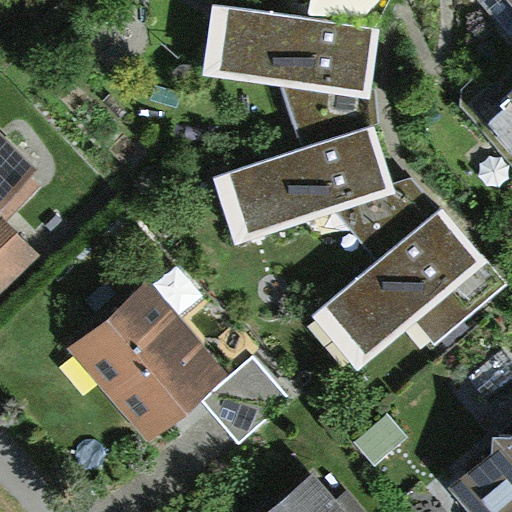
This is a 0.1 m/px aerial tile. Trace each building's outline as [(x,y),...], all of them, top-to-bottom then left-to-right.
[(511,0),(505,0),(511,8),(511,99),(503,109),(511,118),(511,0)] [(216,6),(206,74),(282,85),(371,97),(372,89),(380,29),(216,6)] [(372,89),(371,97),(282,85),(303,150),(376,128),(378,127),(375,89),(372,89)] [(303,150),(217,177),(237,243),(336,210),(395,191),(393,182),(376,128),(303,150)] [(0,141),(0,286),(34,253),(0,219),(33,186),(22,175),(28,169),(0,141)] [(413,179),(393,182),(395,191),(336,210),(378,262),(443,207),(413,179)] [(378,262),(315,315),(359,368),(415,321),(434,343),(507,282),(443,207),(378,262)] [(202,399),(229,377),(150,283),(71,348),(150,442),(202,399)] [(229,377),(202,399),(240,442),(291,398),(254,355),(229,377)] [(511,511),(511,437),(511,438),(494,437),(493,453),(453,487),(473,511),(511,511)] [(366,511),(352,494),(339,504),(315,473),(265,511),(366,511)]
